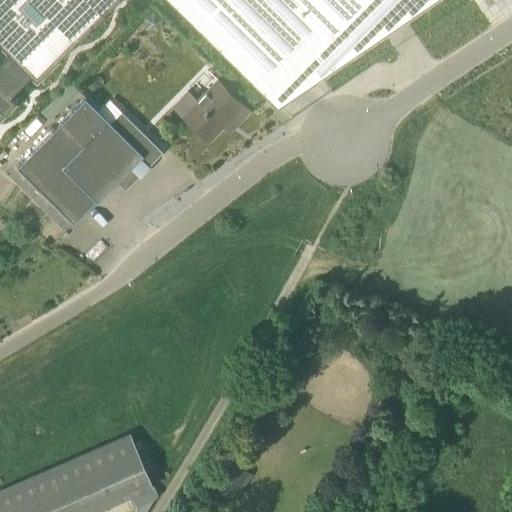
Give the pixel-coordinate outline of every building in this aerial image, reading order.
[(26,67),(38,80),(116,0),(0,0),(0,115),(16,100),(5,89),(26,67)] [(174,0),(271,96),(333,33),(365,0),(174,0)] [(249,110),(218,77),(194,102),(186,95),(176,106),(183,113),(208,140),(231,117),(237,123),(249,110)] [(110,122),(86,97),(17,167),(74,223),(97,201),(98,202),(117,182),(126,190),(163,152),(122,111),(110,122)] [(0,489),(0,511),(91,511),(144,489),(123,440),(0,489)] [(212,483),(234,497),(243,483),(222,468),(212,483)]
